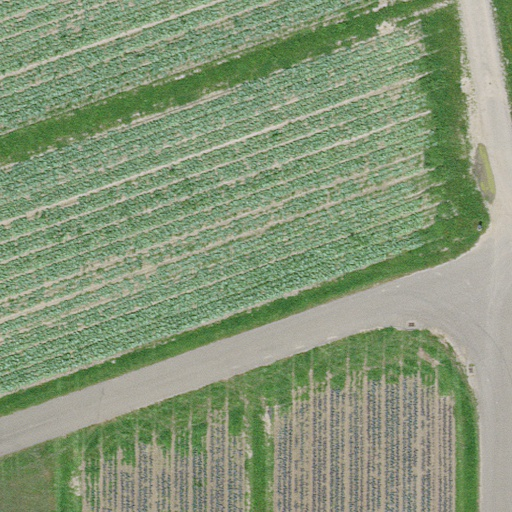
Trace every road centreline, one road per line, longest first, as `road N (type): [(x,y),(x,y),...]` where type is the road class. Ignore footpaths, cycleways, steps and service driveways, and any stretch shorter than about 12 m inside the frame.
road 1 (unclassified): [(511,256),(0,433)]
road 2 (track): [(478,0),(503,128),(511,252)]
road 3 (unclassified): [(507,511),(511,270)]
